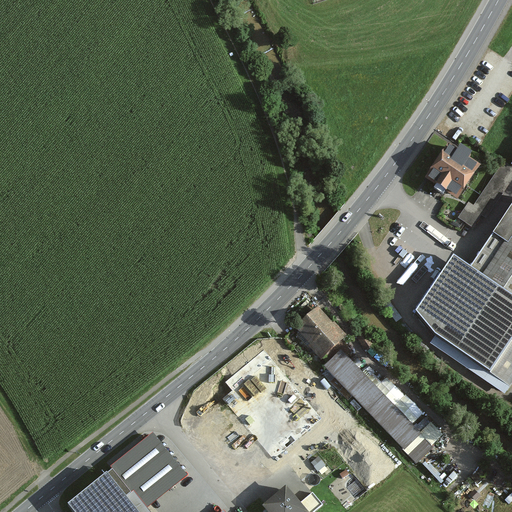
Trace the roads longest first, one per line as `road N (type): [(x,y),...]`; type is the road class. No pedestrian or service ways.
road 1 (primary): [(25,511),(231,344),(306,271),(381,182),(498,0)]
road 2 (track): [(211,0),(271,126),(306,271)]
road 3 (track): [(511,407),(421,332),(395,299),(355,216)]
